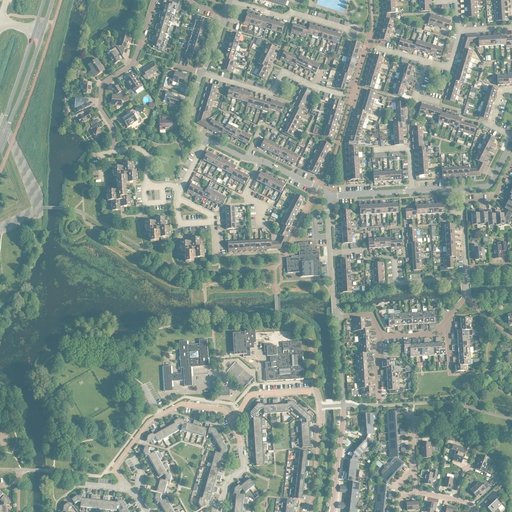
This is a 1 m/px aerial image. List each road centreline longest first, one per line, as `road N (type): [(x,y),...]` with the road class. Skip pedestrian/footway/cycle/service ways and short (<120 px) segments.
road 1 (residential): [(234,420),(220,407),(186,401),(160,413),(116,463),(127,483)]
road 2 (residential): [(115,148),(102,87),(131,64),(155,0)]
road 3 (residential): [(315,85),(283,72),(272,91),(203,70)]
road 4 (secondary): [(0,147),(43,30)]
road 5 (residential): [(354,28),(236,0)]
